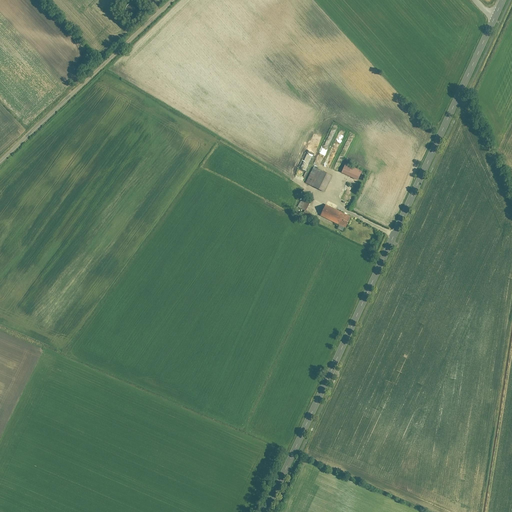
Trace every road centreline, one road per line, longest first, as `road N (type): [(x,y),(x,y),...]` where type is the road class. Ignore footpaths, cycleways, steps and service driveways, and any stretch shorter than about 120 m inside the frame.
road 1 (tertiary): [(266,511),(494,19)]
road 2 (unclassified): [(0,160),(168,0)]
